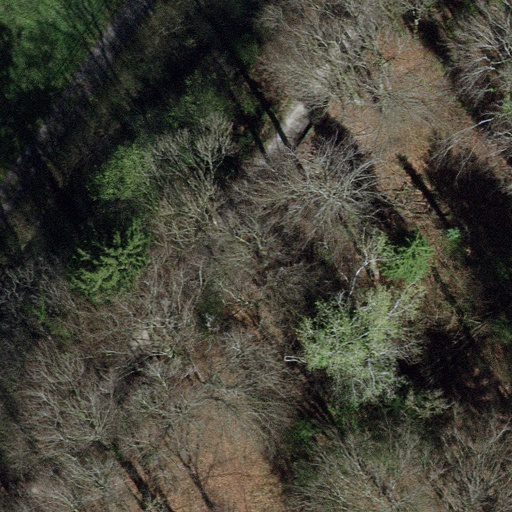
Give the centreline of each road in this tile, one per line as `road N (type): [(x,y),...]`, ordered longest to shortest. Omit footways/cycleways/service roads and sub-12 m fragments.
road 1 (track): [(341,0),(0,489)]
road 2 (unknown): [(0,112),(75,0)]
